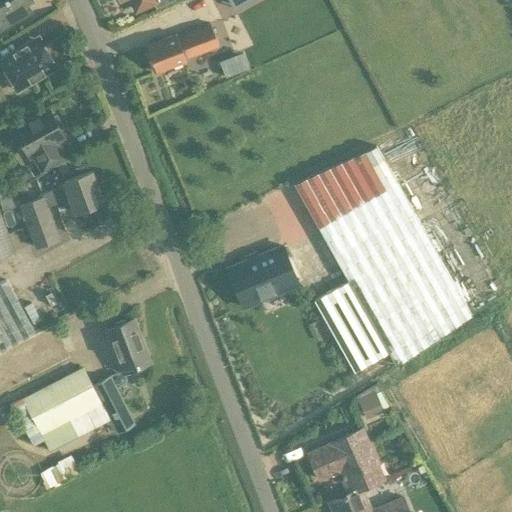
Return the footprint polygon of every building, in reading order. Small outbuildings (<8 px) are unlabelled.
[(29,0),(0,0),(0,32),(16,23),(33,12),(27,2),(29,0)] [(175,35),(145,46),(155,72),(184,61),(184,59),(220,45),(212,23),(175,36),(175,35)] [(0,63),(16,91),(55,67),(37,38),(0,60),(0,63)] [(42,172),(64,159),(57,147),(53,149),(51,144),(63,137),(59,130),(62,128),(55,115),(51,117),(47,109),(12,129),(28,157),(32,155),(42,172)] [(312,300),(352,371),(385,353),(392,365),(467,315),(373,147),(291,184),(345,281),(312,300)] [(40,194),(41,197),(20,205),(34,247),(58,239),(47,207),(69,199),(74,213),(101,203),(90,172),(62,182),(63,186),(40,194)] [(14,206),(9,194),(0,197),(0,203),(2,210),(14,206)] [(0,256),(13,252),(0,216),(0,256)] [(281,246),(225,269),(241,306),(296,283),(281,246)] [(0,351),(33,334),(5,281),(0,283),(0,351)] [(132,320),(105,330),(121,372),(148,362),(132,320)] [(108,420),(108,419),(117,436),(135,427),(126,410),(109,375),(91,385),(81,367),(21,398),(43,441),(49,451),(108,420)] [(340,470),(349,492),(361,487),(382,478),(361,428),(329,442),(329,443),(307,453),(318,479),(340,470)] [(371,510),(361,487),(349,492),(328,501),(332,511),(407,511),(402,497),(371,510)]
